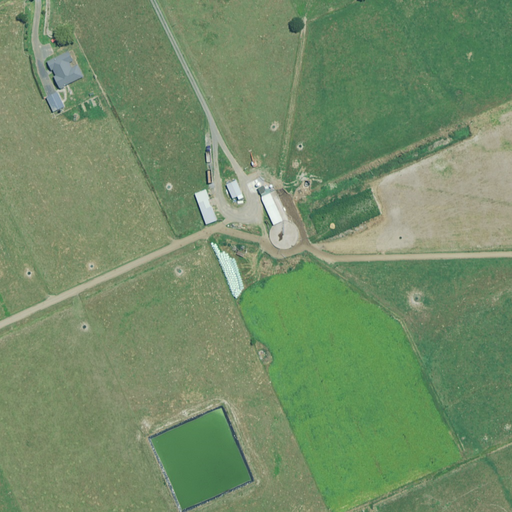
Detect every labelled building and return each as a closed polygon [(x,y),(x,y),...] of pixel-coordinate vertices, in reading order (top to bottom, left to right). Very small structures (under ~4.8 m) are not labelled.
[(73,61),(69,52),(48,62),(52,71),(53,70),(56,76),(54,77),(60,88),(84,77),(78,65),(72,68),(70,63),(73,61)] [(65,107),(58,93),(47,98),(54,112),(65,107)] [(243,194),(237,181),(227,185),(233,199),(243,194)] [(263,197),(262,197),(274,225),(283,221),(267,185),(266,182),(258,186),(263,197)] [(217,221),(209,200),(199,204),(207,225),(217,221)]
